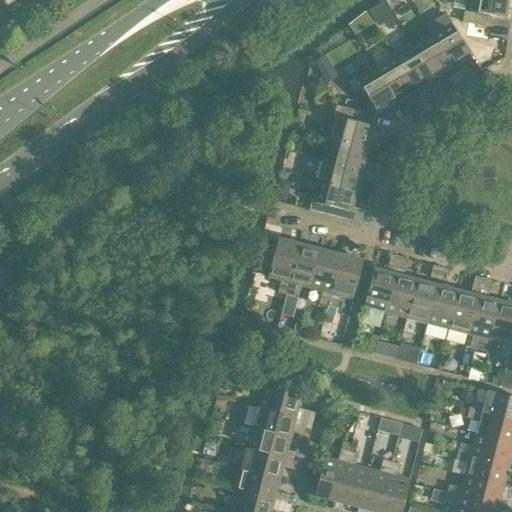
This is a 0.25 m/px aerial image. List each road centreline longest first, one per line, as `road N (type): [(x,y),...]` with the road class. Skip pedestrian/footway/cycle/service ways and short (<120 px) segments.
road 1 (residential): [(511,274),(459,259),(439,230),(383,217),(404,137),(511,67)]
road 2 (secondary): [(0,184),(230,0)]
road 3 (secondary): [(160,0),(0,121)]
